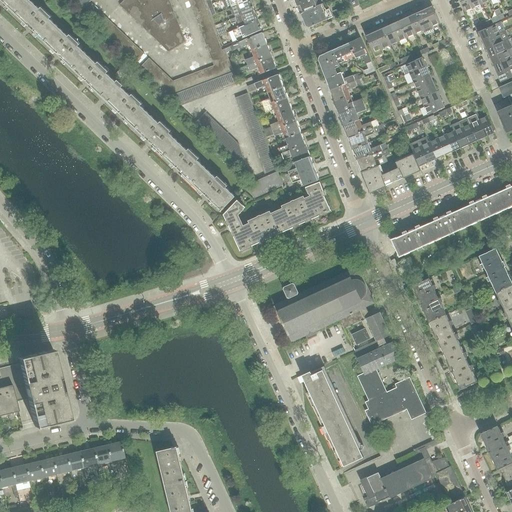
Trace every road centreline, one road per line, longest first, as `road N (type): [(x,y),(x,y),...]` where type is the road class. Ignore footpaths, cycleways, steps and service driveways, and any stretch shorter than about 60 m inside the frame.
road 1 (residential): [(231,283),(206,228),(0,35)]
road 2 (residential): [(336,511),(231,283)]
road 3 (residential): [(364,226),(456,431)]
road 4 (residential): [(364,226),(298,49)]
road 5 (residential): [(89,428),(187,435),(227,511)]
road 6 (tertiary): [(67,333),(231,283)]
road 7 (tertiary): [(364,226),(511,160)]
road 8 (residential): [(0,199),(53,275),(67,333)]
road 9 (tertiary): [(231,283),(364,226)]
road 10 (residential): [(298,49),(409,0)]
